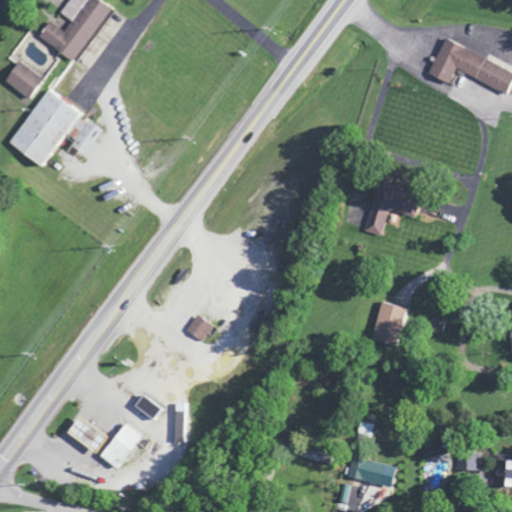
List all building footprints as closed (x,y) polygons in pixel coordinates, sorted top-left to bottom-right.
[(109,10),(94,0),(69,0),(58,16),(70,24),(62,34),(47,23),(36,39),(70,64),(109,10)] [(511,77),(511,75),(442,41),(424,77),(445,87),(452,72),(503,96),(511,77)] [(2,82),(23,101),(40,83),(19,63),(2,82)] [(6,148),(37,169),(59,136),(70,143),(67,149),(81,158),(99,132),(82,121),(83,120),(44,93),(6,148)] [(362,234),(378,238),(386,213),(412,220),(418,197),(388,189),(391,180),(378,177),(362,234)] [(369,343),(393,348),(402,311),(379,305),(369,343)] [(183,333),(199,344),(210,329),(193,318),(183,333)] [(428,335),(443,337),(444,323),(429,321),(428,335)] [(158,410),(138,397),(131,409),(150,422),(158,410)] [(102,440),(74,418),(62,434),(91,456),(102,440)] [(371,442),(375,429),(359,424),(355,436),(371,442)] [(117,473),(139,437),(119,425),(97,461),(117,473)] [(423,464),(442,455),(437,444),(418,453),(423,464)] [(464,474),(481,475),(482,457),(464,456),(464,474)] [(380,483),(381,466),(355,463),(353,480),(380,483)] [(511,489),(511,464),(503,464),(503,473),(502,473),(502,482),(495,482),(494,489),(511,489)]
